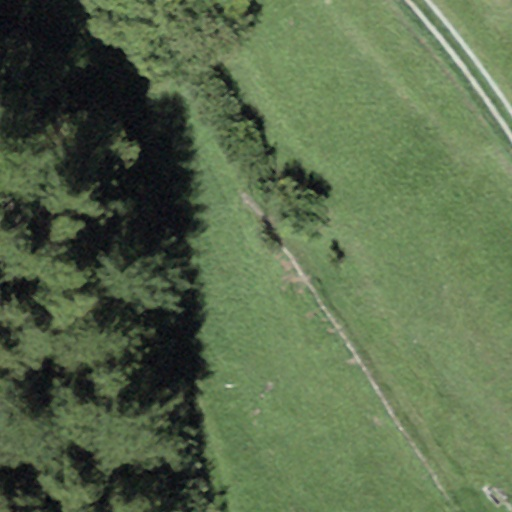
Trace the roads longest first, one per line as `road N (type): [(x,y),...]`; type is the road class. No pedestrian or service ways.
road 1 (track): [(216,511),(207,439),(187,393),(179,260),(151,208)]
road 2 (track): [(420,0),(511,124)]
